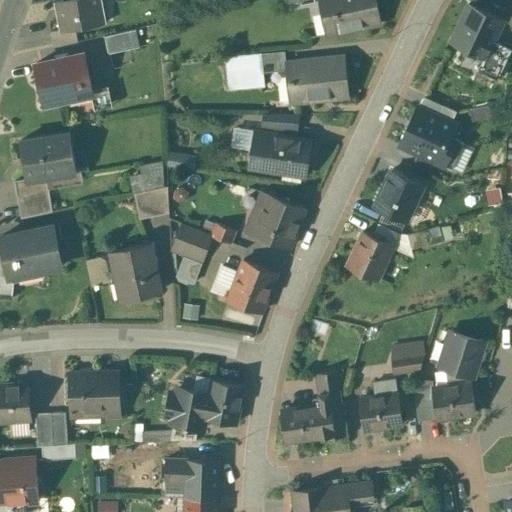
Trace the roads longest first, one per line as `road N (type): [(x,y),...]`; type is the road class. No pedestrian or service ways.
road 1 (residential): [(432,0),(268,357)]
road 2 (residential): [(253,473),(465,446),(476,511)]
road 3 (residential): [(268,357),(179,340),(0,340)]
